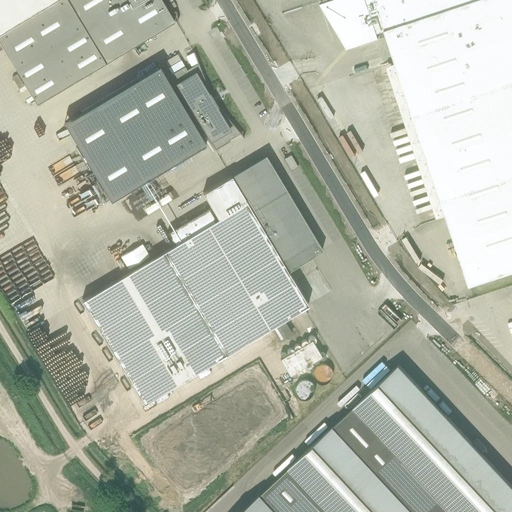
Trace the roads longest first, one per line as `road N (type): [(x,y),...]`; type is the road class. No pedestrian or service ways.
road 1 (unclassified): [(222,0),(372,253),(511,394)]
road 2 (unknown): [(261,64),(308,53),(335,67),(398,212),(381,263)]
road 3 (unknown): [(58,259),(296,124)]
road 4 (unknown): [(58,259),(115,419),(142,418),(195,388)]
road 5 (unknown): [(225,3),(81,97),(12,129)]
road 6 (track): [(0,328),(83,458),(131,511)]
road 7 (unknown): [(12,129),(58,259)]
